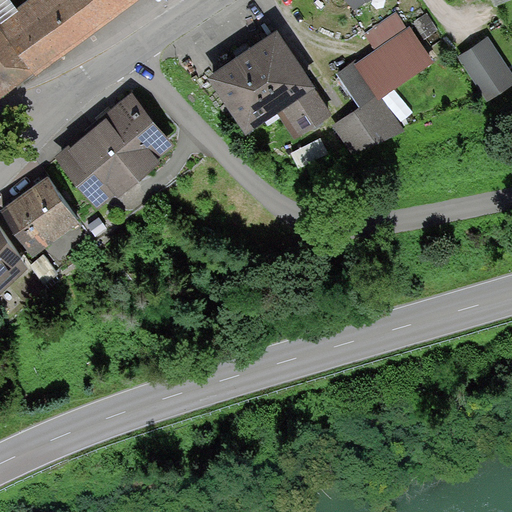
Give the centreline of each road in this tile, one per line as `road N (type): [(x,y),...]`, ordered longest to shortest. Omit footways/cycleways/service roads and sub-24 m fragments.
road 1 (primary): [(511,298),(132,412),(0,467)]
road 2 (unclassified): [(132,55),(235,164),(283,201),(346,225),(511,197)]
road 3 (residential): [(19,146),(132,55)]
